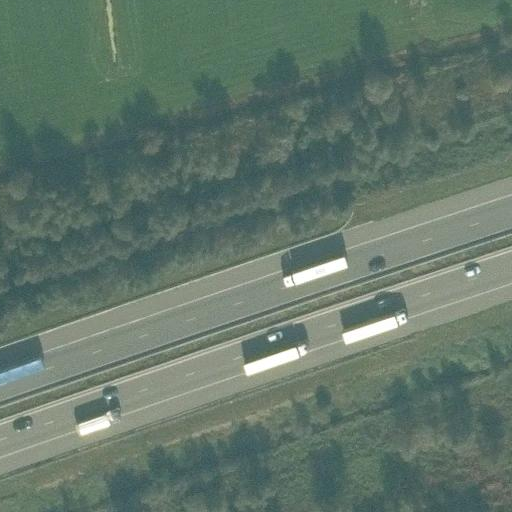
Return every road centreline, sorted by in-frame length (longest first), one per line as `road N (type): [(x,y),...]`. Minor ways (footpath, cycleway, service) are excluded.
road 1 (motorway): [(511,207),(0,382)]
road 2 (motorway): [(0,441),(511,267)]
